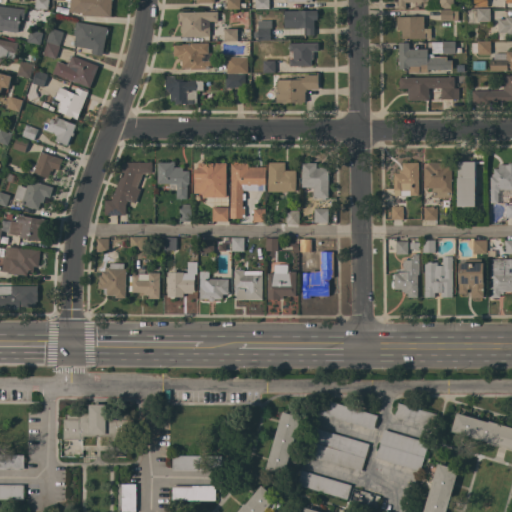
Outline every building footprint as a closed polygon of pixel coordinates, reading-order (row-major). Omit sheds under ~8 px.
[(35,0),(48,0),(47,9),(34,7),(35,0)] [(81,15),(81,14),(80,14),(80,12),(69,12),(70,6),(67,6),(68,0),(112,0),(111,17),(81,15)] [(239,0),(240,8),(227,8),(226,0),(239,0)] [(269,0),(269,8),(255,8),(255,0),(269,0)] [(427,0),(428,1),(425,1),(425,2),(420,2),(420,3),(416,3),(416,2),(405,2),(405,8),(398,8),(397,0),(427,0)] [(438,8),(438,0),(453,0),(453,8),(438,8)] [(0,5),(25,9),(24,18),(20,18),(18,32),(0,30),(0,5)] [(490,21),(476,21),(476,9),(490,8),(490,21)] [(457,9),(458,20),(440,20),(440,9),(457,9)] [(284,10),(317,10),(318,19),(314,19),(314,35),(306,35),(306,27),(299,27),(299,28),(295,28),(295,27),(284,27),(284,10)] [(182,36),(182,33),(180,33),(180,26),(182,26),(182,23),(180,23),(179,21),(178,21),(179,12),(217,11),(218,18),(219,18),(219,20),(218,20),(218,21),(209,21),(210,36),(182,36)] [(423,16),(424,28),(431,28),(431,38),(402,39),(401,29),(397,30),(396,16),(423,16)] [(511,16),(511,34),(506,35),(506,39),(499,39),(498,19),(505,19),(505,16),(511,16)] [(91,54),(92,49),(74,45),(75,36),(73,35),(76,21),(107,27),(107,29),(108,29),(107,34),(106,35),(102,56),(91,54)] [(50,27),(64,32),(59,46),(46,42),(50,27)] [(257,28),(270,27),(270,40),(257,40),(257,28)] [(224,28),(237,28),(237,29),(243,29),(243,35),(237,35),(237,41),(223,40),(224,28)] [(40,44),(27,42),(29,30),(42,32),(40,44)] [(0,38),(18,42),(16,52),(7,50),(6,56),(5,56),(5,57),(6,57),(4,64),(0,63),(0,38)] [(490,41),(490,54),(477,54),(477,53),(471,53),(471,42),(477,42),(477,41),(490,41)] [(59,46),(55,58),(42,54),(46,42),(59,46)] [(257,53),(257,42),(272,42),(271,54),(257,53)] [(289,42),(318,42),(318,51),(313,51),(313,59),(311,59),(311,65),(299,65),(299,66),(297,66),(297,65),(289,66),(289,42)] [(398,43),(408,42),(409,49),(414,49),(414,47),(417,47),(417,49),(427,48),(427,54),(431,54),(433,54),(434,55),(434,56),(446,56),(446,58),(451,58),(451,60),(452,60),(452,69),(428,69),(428,72),(420,72),(420,66),(419,66),(419,72),(408,72),(408,69),(399,69),(398,43)] [(454,42),(454,47),(461,47),(461,53),(455,53),(442,53),(431,53),(431,42),(442,42),(454,42)] [(208,43),(208,53),(204,53),(204,57),(202,57),(202,61),(212,60),(213,66),(207,67),(207,69),(190,69),(190,67),(181,68),(181,65),(180,65),(180,61),(181,61),(181,60),(180,60),(177,56),(178,56),(174,56),(173,45),(182,44),(182,43),(208,43)] [(511,70),(510,70),(510,67),(507,67),(507,70),(490,70),(490,59),(494,59),(494,53),(506,53),(506,51),(511,51),(511,70)] [(98,66),(90,88),(52,73),(57,61),(68,65),(67,64),(68,62),(69,62),(70,58),(71,56),(72,55),(98,66)] [(226,73),(226,56),(247,56),(248,73),(226,73)] [(17,75),(21,60),(33,64),(29,78),(17,75)] [(263,72),(263,60),(275,60),(275,72),(263,72)] [(485,60),(485,69),(472,69),(472,61),(485,60)] [(36,70),(47,75),(43,87),(31,82),(36,70)] [(0,72),(12,76),(9,88),(2,86),(1,91),(0,90),(0,72)] [(245,88),(225,88),(225,74),(245,74),(245,88)] [(276,102),(276,86),(277,86),(277,79),(296,79),(296,77),(304,77),(304,74),(318,74),(318,89),(306,89),(306,91),(305,91),(305,102),(276,102)] [(503,90),(503,75),(511,74),(511,100),(489,101),(489,104),(472,104),(472,90),(503,90)] [(175,75),(175,79),(183,79),(183,80),(190,80),(190,79),(196,79),(196,80),(203,80),(203,90),(196,90),(197,103),(194,103),(194,104),(188,104),(175,104),(175,100),(170,100),(170,98),(169,94),(170,94),(170,93),(169,92),(168,92),(167,90),(165,90),(165,86),(164,86),(162,82),(165,80),(166,76),(175,75)] [(454,77),(454,88),(458,88),(458,99),(441,99),(441,87),(429,88),(429,100),(409,100),(408,100),(408,88),(399,88),(399,85),(398,84),(398,81),(399,80),(399,77),(454,77)] [(77,119),(75,118),(75,117),(57,110),(60,102),(59,102),(60,100),(55,98),(59,86),(67,89),(67,90),(75,93),(77,88),(88,92),(77,119)] [(9,96),(23,100),(19,111),(6,107),(9,96)] [(75,124),(74,127),(75,128),(74,130),(73,129),(72,132),(73,132),(72,136),(70,135),(69,138),(70,138),(69,143),(67,143),(67,145),(65,144),(65,146),(63,145),(63,144),(58,142),(58,143),(56,142),(56,141),(55,141),(57,136),(55,135),(56,133),(47,130),(51,118),(54,120),(55,116),(64,119),(64,120),(75,124)] [(33,140),(21,136),(26,124),(37,129),(33,140)] [(7,145),(0,142),(0,129),(12,134),(7,145)] [(24,152),(12,148),(16,136),(29,140),(24,152)] [(62,159),(58,169),(53,168),(52,171),(50,170),(47,178),(33,173),(34,169),(32,169),(33,166),(35,167),(40,151),(62,159)] [(157,162),(170,162),(170,161),(174,161),(174,165),(173,165),(173,167),(182,167),(182,170),(188,170),(188,184),(186,184),(186,198),(176,198),(176,190),(168,190),(168,183),(157,183),(157,162)] [(241,218),(241,219),(238,219),(238,218),(230,218),(230,208),(231,161),(239,162),(248,162),(248,167),(265,167),(265,184),(265,190),(243,190),(242,208),(241,208),(241,209),(245,209),(245,218),(241,218)] [(475,206),(457,206),(457,177),(458,177),(458,161),(475,161),(475,206)] [(104,215),(104,200),(111,200),(121,172),(121,162),(152,162),(152,173),(142,173),(136,188),(140,189),(135,203),(127,200),(125,204),(126,215),(104,215)] [(226,197),(202,197),(202,193),(193,193),(193,177),(194,177),(194,168),(197,168),(197,162),(226,162),(226,197)] [(268,162),(284,162),(284,170),(296,170),(296,191),(287,191),(287,192),(282,192),(282,191),(267,191),(268,162)] [(301,162),(316,162),(316,168),(328,168),(328,198),(325,198),(325,199),(322,199),(322,198),(313,198),(313,187),(302,187),(301,162)] [(418,162),(419,195),(410,195),(410,194),(400,194),(400,195),(394,195),(394,190),(394,173),(399,173),(399,170),(402,170),(402,162),(418,162)] [(424,166),(427,166),(427,162),(447,162),(447,166),(452,166),(452,197),(433,197),(433,187),(424,187),(424,166)] [(490,176),(492,176),(492,174),(494,174),(494,168),(499,168),(498,164),(508,164),(509,163),(511,163),(511,189),(499,189),(499,192),(498,192),(498,203),(491,203),(490,176)] [(53,187),(49,197),(45,196),(42,202),(40,202),(38,209),(33,208),(32,209),(28,207),(28,206),(22,204),(23,202),(21,201),(22,200),(13,198),(17,185),(26,187),(28,179),(53,187)] [(0,191),(10,195),(6,206),(0,204),(0,191)] [(191,221),(179,221),(179,208),(182,208),(182,204),(189,204),(189,208),(191,208),(191,221)] [(403,219),(391,219),(391,207),(403,206),(403,219)] [(437,220),(423,219),(423,206),(437,206),(437,220)] [(228,221),(212,221),(212,207),(228,207),(228,221)] [(253,208),(265,209),(265,222),(253,222),(253,208)] [(314,222),(314,208),(328,208),(328,222),(314,222)] [(286,210),(298,210),(298,224),(286,224),(286,210)] [(41,240),(19,237),(19,235),(8,233),(10,220),(17,221),(18,214),(23,215),(23,216),(44,219),(41,240)] [(147,237),(147,251),(131,251),(131,237),(147,237)] [(232,251),(232,237),(244,238),(244,251),(232,251)] [(96,252),(96,238),(108,238),(108,241),(112,241),(112,245),(108,245),(108,251),(96,252)] [(177,250),(165,250),(165,238),(177,238),(177,250)] [(266,238),(278,239),(278,251),(266,251),(266,238)] [(410,238),(413,238),(413,241),(420,241),(420,249),(410,249),(410,238)] [(214,252),(206,252),(206,255),(201,255),(201,239),(214,239),(214,252)] [(300,239),(312,239),(312,252),(300,252),(300,239)] [(423,240),(435,240),(435,252),(423,252),(423,240)] [(473,240),(486,240),(486,253),(473,253),(473,240)] [(395,241),(407,241),(408,254),(396,254),(395,241)] [(40,250),(38,266),(34,265),(32,276),(8,273),(8,272),(0,271),(0,257),(4,257),(5,246),(40,250)] [(329,298),(302,298),(302,295),(303,295),(303,283),(302,283),(302,273),(310,273),(310,272),(319,272),(319,253),(334,253),(334,274),(330,274),(329,283),(329,298)] [(417,274),(417,297),(407,297),(407,293),(404,293),(404,291),(401,291),(401,289),(394,289),(394,288),(392,288),(391,286),(391,284),(391,281),(392,280),(394,280),(394,279),(392,279),(392,275),(394,275),(394,273),(398,273),(398,272),(403,272),(403,267),(402,265),(402,263),(403,261),(403,260),(409,259),(412,256),(412,254),(419,254),(419,274),(417,274)] [(452,297),(441,297),(441,292),(434,292),(434,297),(424,297),(424,262),(437,262),(437,265),(442,265),(442,256),(452,256),(452,297)] [(480,258),(480,263),(483,262),(483,283),(483,297),(471,297),(471,289),(467,289),(467,293),(458,293),(458,282),(459,282),(458,263),(466,263),(466,259),(480,258)] [(491,272),(491,259),(511,259),(511,291),(511,293),(506,293),(505,291),(503,291),(503,294),(500,294),(500,296),(491,297),(491,272)] [(167,272),(172,272),(172,270),(176,270),(176,272),(184,272),(184,273),(187,273),(188,261),(197,261),(197,273),(195,273),(195,279),(194,279),(194,290),(195,290),(195,292),(193,292),(193,293),(183,293),(183,297),(174,297),(174,298),(171,298),(170,297),(170,296),(167,296),(167,272)] [(125,298),(115,297),(115,295),(106,295),(106,294),(103,294),(103,288),(98,288),(98,282),(99,282),(99,275),(102,276),(102,271),(104,271),(104,269),(108,269),(108,268),(109,268),(110,263),(123,263),(123,269),(126,269),(125,298)] [(262,299),(235,299),(235,289),(234,289),(234,270),(244,270),(244,271),(262,271),(262,274),(262,299)] [(228,278),(228,294),(223,294),(223,298),(214,298),(214,300),(212,301),(211,301),(209,300),(209,298),(199,298),(199,292),(200,292),(200,271),(209,271),(209,277),(208,277),(208,278),(228,278)] [(296,295),(283,295),(283,299),(267,299),(267,273),(288,273),(288,271),(296,271),(296,295)] [(159,298),(148,298),(148,295),(139,295),(139,292),(132,292),(132,274),(138,274),(148,274),(148,272),(160,272),(159,298)] [(0,285),(37,285),(37,301),(35,301),(35,307),(20,307),(20,310),(0,310),(0,285)] [(373,429),(318,413),(322,399),(377,415),(373,429)] [(398,402),(437,414),(432,428),(394,417),(398,402)] [(63,439),(63,419),(64,419),(64,414),(78,414),(78,413),(89,413),(89,404),(106,404),(106,414),(130,414),(130,419),(132,419),(132,436),(120,436),(120,440),(111,440),(111,436),(84,436),(84,439),(63,439)] [(282,412),(300,417),(284,474),(266,469),(282,412)] [(511,448),(451,431),(456,412),(488,422),(489,421),(511,427),(511,448)] [(361,472),(305,456),(313,428),(369,444),(361,472)] [(428,442),(420,471),(375,457),(383,429),(428,442)] [(0,468),(0,453),(23,454),(23,469),(0,468)] [(221,455),(221,470),(172,470),(172,455),(221,455)] [(458,469),(445,511),(422,511),(437,463),(458,469)] [(351,485),(346,499),(297,485),(301,470),(351,485)] [(0,484),(23,484),(23,499),(0,499),(0,484)] [(215,485),(215,500),(172,500),(172,485),(215,485)] [(236,511),(244,503),(245,504),(261,485),(276,497),(263,511),(236,511)] [(118,511),(118,486),(135,486),(135,511),(118,511)]
